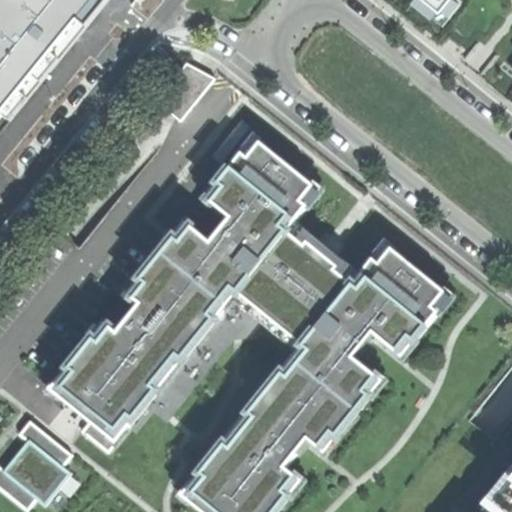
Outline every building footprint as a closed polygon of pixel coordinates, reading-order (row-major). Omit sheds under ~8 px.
[(0,0),(0,132),(106,4),(100,0),(0,0)] [(511,0),(424,0),(442,14),(452,0),(511,0)] [(188,64),(155,105),(183,122),(216,80),(188,64)] [(251,127),(242,120),(213,157),(221,164),(251,127)] [(199,489),(190,500),(204,511),(280,511),(293,496),(286,491),(299,476),(288,467),(311,439),(322,448),(334,433),(340,438),(373,396),(367,391),(379,376),(356,357),(376,333),(399,352),(411,337),(417,342),(441,312),(435,307),(448,291),(393,247),(381,263),(375,258),(361,274),(368,279),(361,288),(338,270),(341,266),(335,261),(315,245),(309,240),(306,244),(289,231),(323,190),(256,136),(206,198),(232,219),(213,242),(188,222),(130,294),(142,304),(119,333),(107,323),(53,390),(92,421),(83,432),(109,453),(239,293),(304,345),(250,412),(257,417),(232,448),(226,443),(193,484),(199,489)] [(319,240),(315,245),(335,261),(339,256),(328,248),(319,240)] [(0,467),(0,489),(28,511),(38,499),(46,506),(71,475),(63,469),(73,456),(31,423),(20,436),(30,443),(6,472),(0,467)] [(511,511),(511,476),(511,478),(511,487),(498,505),(493,501),(484,511),(511,511)]
